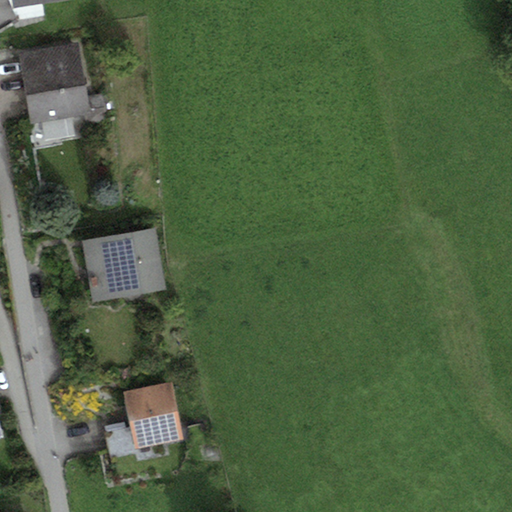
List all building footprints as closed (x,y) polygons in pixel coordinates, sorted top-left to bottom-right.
[(80,44),(19,53),(30,123),(90,114),(80,44)] [(159,231),(83,243),(93,302),(168,290),(159,231)] [(87,331),(58,338),(66,374),(96,367),(87,331)] [(173,384),(126,393),(133,426),(104,431),(109,456),(185,441),(173,384)] [(201,423),(187,427),(191,443),(205,440),(201,423)]
